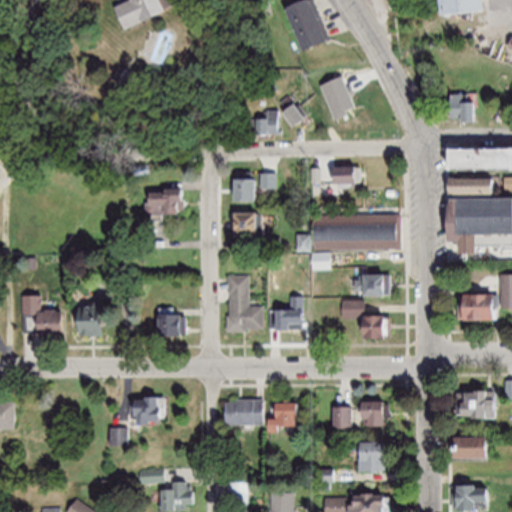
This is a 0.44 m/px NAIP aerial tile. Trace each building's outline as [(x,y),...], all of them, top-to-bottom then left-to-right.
[(120,0),(110,5),(119,26),(173,1),(172,0),(120,0)] [(301,0),(284,7),(302,49),(330,37),(312,0),(301,0)] [(434,0),(436,14),(481,10),(479,0),(434,0)] [(330,89),(330,109),(340,109),(340,114),(355,114),(355,108),(366,108),(365,93),(343,93),(343,89),(330,89)] [(448,95),(448,116),(461,116),(461,123),(476,122),(475,101),(463,102),(463,94),(448,95)] [(279,101),(284,108),(280,111),(291,127),(302,119),(287,96),(279,101)] [(248,119),(248,134),(276,134),(277,111),(262,111),(262,119),(248,119)] [(511,149),(450,149),(450,170),(511,169),(511,149)] [(334,164),(334,182),(359,182),(359,164),(334,164)] [(148,166),(148,173),(133,174),(133,167),(148,166)] [(309,167),(320,167),(321,183),(309,183),(309,167)] [(233,199),(233,178),(236,179),(236,173),(250,174),(249,178),(255,178),(254,200),(233,199)] [(511,177),(449,177),(449,195),(493,195),(493,189),(511,189),(511,177)] [(147,194),(148,214),(176,213),(176,208),(184,208),(183,188),(162,189),(163,193),(147,194)] [(511,198),(449,198),(449,239),(457,239),(457,255),(475,255),(475,245),(511,245),(511,198)] [(400,248),(399,212),(312,213),(312,249),(400,248)] [(234,213),(234,235),(264,235),(264,213),(234,213)] [(145,224),(145,248),(129,247),(130,224),(145,224)] [(296,234),(296,251),(310,251),(310,235),(296,234)] [(263,237),(262,247),(280,248),(280,238),(263,237)] [(331,253),(331,266),(312,266),(313,253),(331,253)] [(27,267),(27,258),(35,258),(35,267),(27,267)] [(94,275),(94,258),(107,258),(107,276),(94,275)] [(511,308),(501,308),(502,274),(511,274),(511,308)] [(230,275),(230,315),(240,315),(239,328),(262,328),(262,305),(248,305),(249,276),(230,275)] [(361,295),(361,290),(354,290),(354,280),(361,280),(361,276),(390,276),(390,295),(361,295)] [(496,294),(496,319),(459,319),(459,294),(496,294)] [(271,330),(271,310),(289,310),(289,295),(303,295),(303,330),(271,330)] [(23,296),(22,332),(62,333),(63,312),(40,312),(40,296),(23,296)] [(341,298),(341,315),(362,315),(362,298),(341,298)] [(77,336),(77,306),(88,306),(88,303),(100,303),(100,336),(77,336)] [(158,308),(158,337),(186,337),(186,316),(172,316),(172,308),(158,308)] [(365,316),(365,336),(390,336),(390,316),(365,316)] [(495,391),(496,419),(470,419),(469,416),(455,416),(455,392),(495,391)] [(128,401),(144,401),(144,397),(163,397),(163,420),(146,420),(146,423),(135,423),(135,418),(128,418),(128,401)] [(262,399),(262,423),(225,423),(225,399),(262,399)] [(0,429),(12,429),(12,402),(0,402),(0,429)] [(276,402),(276,419),(267,419),(267,432),(279,432),(279,425),(294,425),(294,402),(276,402)] [(365,403),(365,428),(386,428),(386,402),(365,403)] [(333,407),(350,407),(350,427),(333,427),(333,407)] [(107,428),(127,428),(127,444),(106,444),(107,428)] [(450,439),(450,458),(486,458),(486,439),(450,439)] [(359,443),(359,472),(387,472),(387,443),(359,443)] [(164,468),(164,481),(141,481),(140,469),(164,468)] [(332,470),(333,480),(329,480),(330,489),(314,489),(314,481),(320,481),(320,470),(332,470)] [(227,481),(227,503),(248,503),(248,481),(227,481)] [(161,510),(162,491),(174,491),(174,483),(183,483),(183,486),(190,486),(190,492),(194,492),(194,504),(185,504),(185,510),(161,510)] [(453,488),(452,511),(473,511),(473,507),(487,507),(487,488),(453,488)] [(326,498),(326,511),(390,511),(390,497),(382,497),(382,495),(351,494),(351,505),(345,505),(345,498),(326,498)] [(294,511),(292,511),(292,495),(270,495),(270,511),(294,511)]
